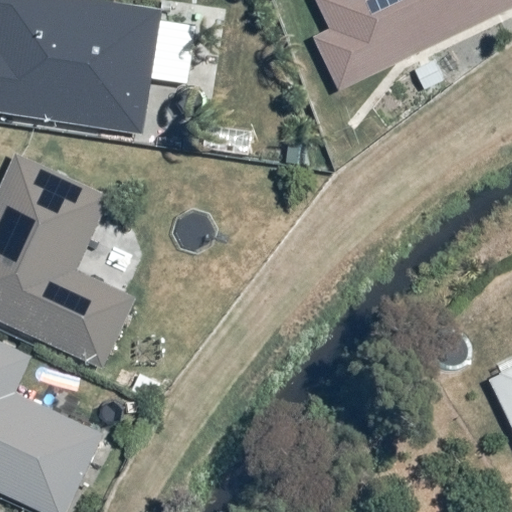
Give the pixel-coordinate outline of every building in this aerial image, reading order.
[(0,112),(148,137),(165,12),(89,0),(2,0),(0,16),(0,112)] [(315,37),(341,92),(511,9),(511,0),(318,0),(333,28),(315,37)] [(113,198),(20,154),(0,193),(0,320),(106,371),(140,299),(80,271),(113,198)] [(0,340),(0,492),(41,511),(69,511),(109,435),(19,393),(37,358),(0,340)] [(511,372),(494,381),(511,420),(511,372)]
